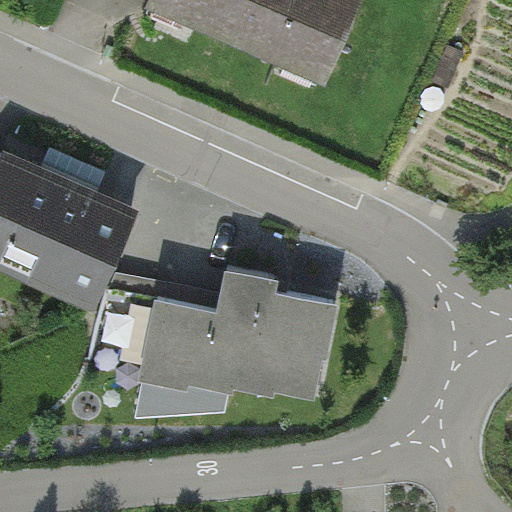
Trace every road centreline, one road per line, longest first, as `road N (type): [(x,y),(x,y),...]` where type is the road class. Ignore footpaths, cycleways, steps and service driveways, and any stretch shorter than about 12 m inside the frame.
road 1 (residential): [(0,498),(327,467),(422,439),(493,309)]
road 2 (residential): [(493,309),(433,269),(0,78)]
